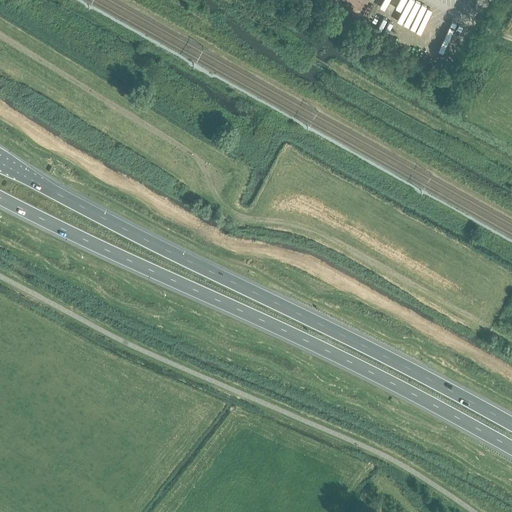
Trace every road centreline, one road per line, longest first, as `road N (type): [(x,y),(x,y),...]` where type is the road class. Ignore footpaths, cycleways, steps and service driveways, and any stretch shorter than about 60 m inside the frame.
road 1 (track): [(511,340),(311,229),(233,213),(193,155),(0,35)]
road 2 (trunk): [(511,424),(0,161)]
road 3 (trunk): [(0,197),(325,349),(511,447)]
